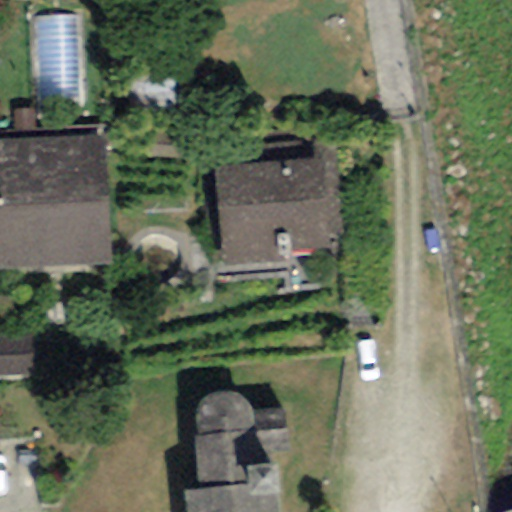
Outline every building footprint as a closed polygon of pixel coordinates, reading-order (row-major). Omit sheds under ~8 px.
[(42,109),(88,106),(81,22),(36,25),(42,109)] [(107,216),(107,201),(105,137),(0,140),(0,269),(109,265),(107,216)] [(211,149),(213,169),(221,269),(288,263),(288,253),(331,250),(329,235),(343,234),(336,139),(311,141),(211,149)] [(0,377),(33,375),(31,335),(0,336),(0,377)] [(282,408),(253,410),(246,401),(240,396),(229,391),(218,392),(204,397),(198,405),(194,418),(195,428),(196,436),(193,436),(197,488),(183,489),(185,511),(281,511),(278,466),(257,468),(256,453),(286,451),(282,408)]
